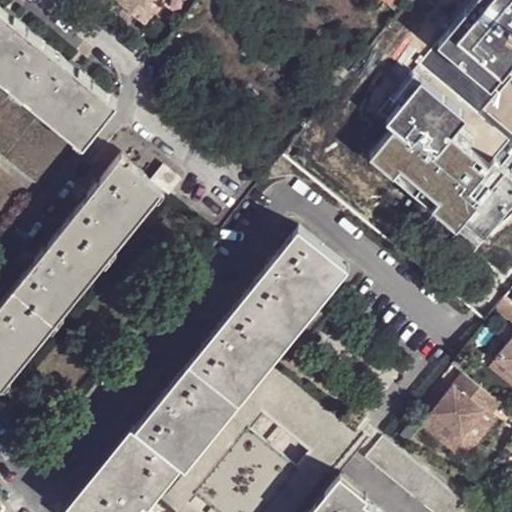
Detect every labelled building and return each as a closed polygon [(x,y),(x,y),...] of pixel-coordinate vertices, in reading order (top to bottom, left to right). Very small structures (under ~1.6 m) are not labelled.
[(123,0),(139,13),(150,0),(123,0)] [(163,0),(150,0),(139,13),(147,20),(163,0)] [(511,0),(459,0),(378,105),(393,120),(369,146),(476,236),(511,194),(511,161),(502,155),(511,142),(511,0)] [(391,0),(403,9),(410,0),(391,0)] [(0,2),(0,72),(7,78),(11,72),(37,94),(34,99),(73,130),(76,125),(90,137),(120,100),(0,2)] [(0,152),(46,190),(86,142),(73,130),(34,99),(7,78),(0,72),(0,152)] [(34,99),(37,94),(11,72),(7,78),(34,99)] [(86,142),(90,137),(76,125),(73,130),(86,142)] [(7,278),(50,313),(61,300),(66,304),(98,265),(93,261),(114,234),(120,239),(142,212),(136,207),(157,181),(150,175),(115,146),(7,278)] [(170,191),(182,176),(162,160),(150,175),(157,181),(164,186),(170,191)] [(142,212),(164,186),(157,181),(136,207),(142,212)] [(166,511),(149,499),(161,483),(181,458),(225,406),(247,379),(270,351),(346,256),(295,215),(192,343),(180,358),(131,419),(126,416),(61,498),(78,511),(77,511),(166,511)] [(98,265),(120,239),(114,234),(93,261),(98,265)] [(50,313),(7,278),(0,287),(0,373),(8,364),(13,369),(45,329),(40,326),(50,313)] [(55,317),(66,304),(61,300),(50,313),(55,317)] [(45,329),(55,317),(50,313),(40,326),(45,329)] [(511,334),(496,354),(511,366),(511,334)] [(270,351),(247,379),(321,440),(325,435),(351,457),(370,435),(364,430),(358,425),(274,354),(270,351)] [(0,381),(2,382),(13,369),(8,364),(0,373),(0,381)] [(500,399),(461,368),(418,421),(464,457),(497,416),(490,411),(500,399)] [(295,511),(337,460),(344,465),(347,462),(351,457),(325,435),(321,440),(247,379),(225,406),(181,458),(161,483),(149,499),(166,511),(295,511)] [(365,456),(413,494),(429,474),(388,439),(383,435),(365,456)] [(391,511),(366,491),(370,486),(344,465),(337,460),(295,511),(391,511)] [(476,511),(429,474),(413,494),(434,511),(476,511)]
